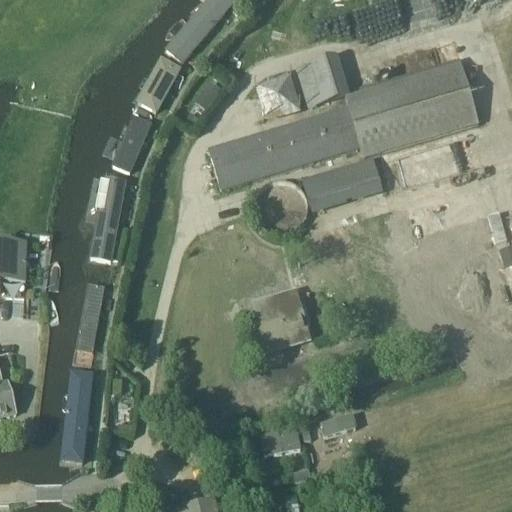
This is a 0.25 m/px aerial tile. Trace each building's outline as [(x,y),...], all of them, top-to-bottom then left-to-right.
[(214,0),(168,57),(186,72),(240,7),(231,0),(214,0)] [(136,107),(157,120),(184,75),(164,63),(136,107)] [(208,152),(221,194),(360,151),(364,163),(479,128),(460,65),(349,98),(350,99),(345,101),(347,110),(208,152)] [(286,75),(267,81),(273,100),(292,94),(286,75)] [(214,85),(205,96),(216,105),(225,94),(214,85)] [(109,175),(133,184),(154,130),(129,121),(109,175)] [(91,268),(116,273),(134,191),(109,186),(91,268)] [(1,286),(26,287),(27,247),(0,245),(0,298),(1,299),(1,286)] [(77,355),(99,360),(112,293),(91,289),(77,355)] [(268,354),(306,342),(293,297),(254,309),(268,354)] [(65,466),(88,468),(97,376),(73,374),(65,466)] [(0,421),(16,417),(7,384),(2,386),(0,377),(0,421)] [(351,422),(334,427),(337,439),(355,435),(351,422)] [(334,474),(324,435),(310,438),(320,477),(334,474)] [(300,452),(297,438),(258,448),(262,462),(300,452)] [(311,473),(293,477),(295,488),(314,484),(311,473)] [(303,511),(300,498),(286,501),(289,511),(303,511)] [(216,511),(214,501),(166,511),(216,511)] [(327,502),(320,503),(322,511),(328,509),(327,502)]
